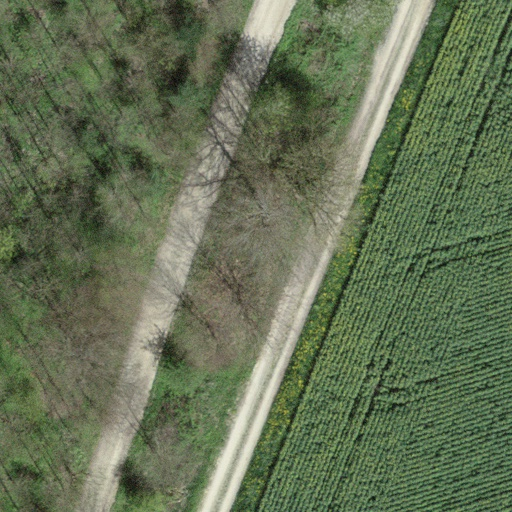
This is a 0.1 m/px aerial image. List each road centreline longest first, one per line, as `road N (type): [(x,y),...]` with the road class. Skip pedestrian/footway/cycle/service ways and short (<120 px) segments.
road 1 (track): [(209,511),(407,0)]
road 2 (track): [(84,511),(123,364),(272,0)]
